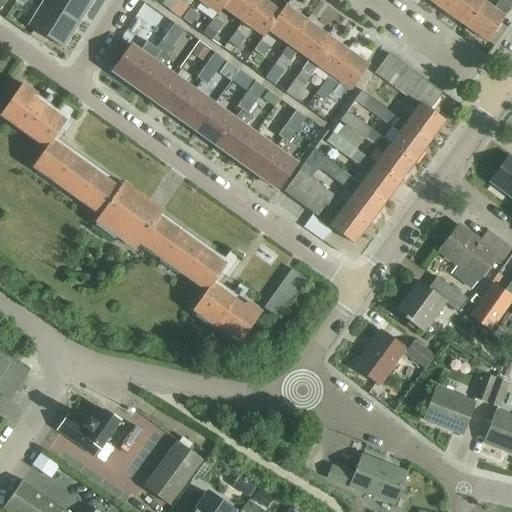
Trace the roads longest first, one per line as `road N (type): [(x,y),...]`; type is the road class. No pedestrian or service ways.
road 1 (residential): [(358,292),(75,84)]
road 2 (residential): [(358,292),(500,95)]
road 3 (residential): [(295,384),(248,395),(77,360)]
road 4 (residential): [(295,384),(466,485)]
road 5 (residential): [(500,95),(366,0)]
road 6 (residential): [(0,471),(77,360)]
